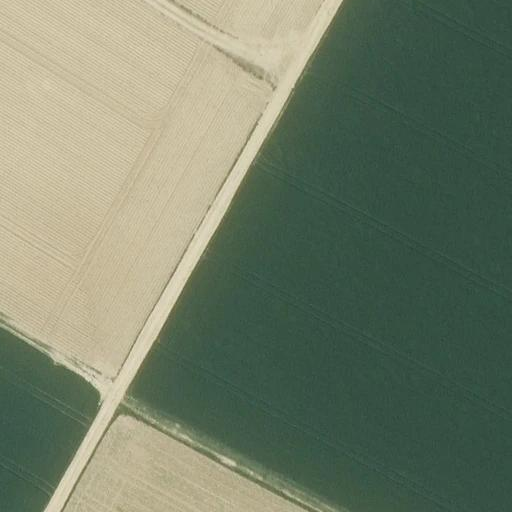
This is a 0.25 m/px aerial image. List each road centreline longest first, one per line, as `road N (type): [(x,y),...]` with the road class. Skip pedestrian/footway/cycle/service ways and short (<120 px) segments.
road 1 (track): [(51,511),(338,0)]
road 2 (track): [(0,326),(321,511)]
road 3 (track): [(291,81),(152,0)]
